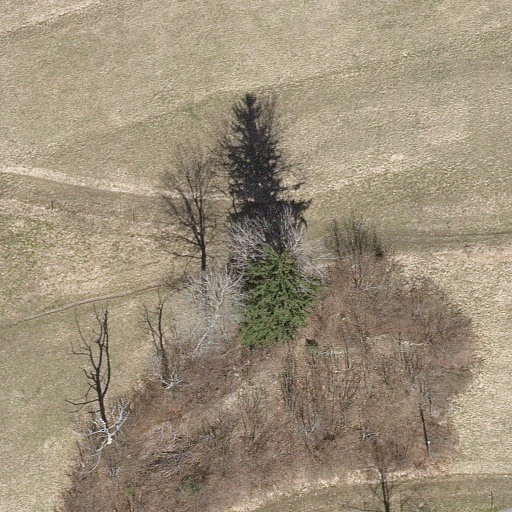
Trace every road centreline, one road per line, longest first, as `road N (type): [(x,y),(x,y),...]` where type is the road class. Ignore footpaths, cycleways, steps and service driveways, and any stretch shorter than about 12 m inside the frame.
road 1 (track): [(511,236),(371,242),(0,185)]
road 2 (track): [(511,490),(356,494),(289,511)]
